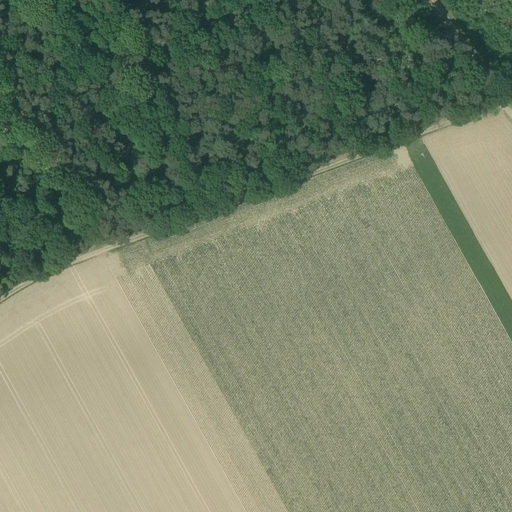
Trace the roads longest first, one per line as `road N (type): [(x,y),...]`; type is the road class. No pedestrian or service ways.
road 1 (track): [(504,106),(50,273),(0,303)]
road 2 (track): [(429,0),(504,106)]
